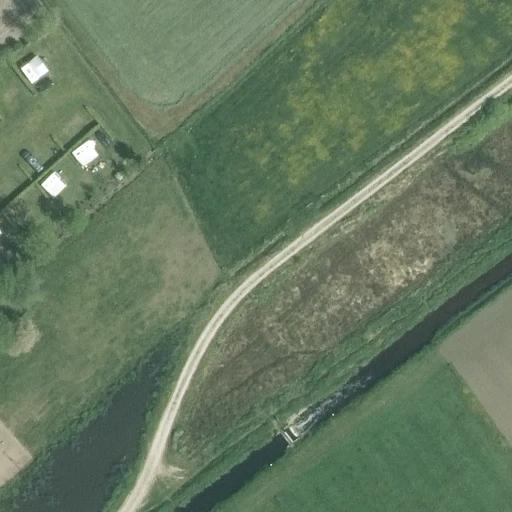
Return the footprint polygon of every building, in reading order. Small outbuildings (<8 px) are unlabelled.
[(45,60),(25,68),(32,85),(52,77),(45,60)] [(88,139),(74,152),(89,169),(104,155),(88,139)] [(44,146),(29,152),(36,167),(50,161),(44,146)] [(55,167),(41,179),(60,201),(73,189),(55,167)] [(0,191),(7,198),(18,186),(11,178),(0,189),(0,191)] [(28,232),(41,218),(18,199),(6,213),(28,232)]
